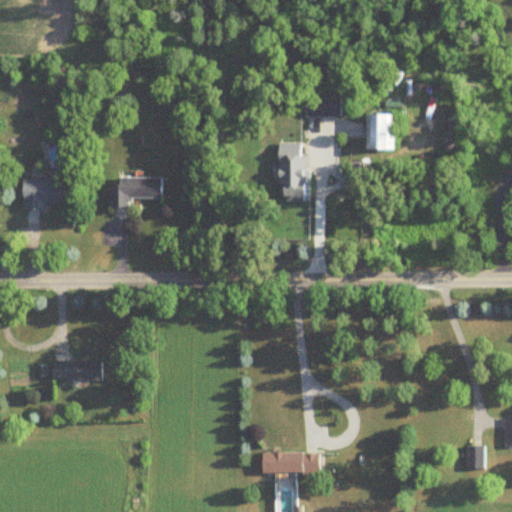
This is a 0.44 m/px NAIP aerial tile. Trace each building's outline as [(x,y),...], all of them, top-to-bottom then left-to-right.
[(401,115),(372,115),(372,150),(401,150),(401,115)] [(283,144),(284,202),(311,201),(311,143),(283,144)] [(113,208),(135,208),(135,199),(167,199),(167,178),(123,178),(123,185),(113,185),(113,208)] [(67,204),(67,180),(28,180),(28,211),(49,211),(49,204),(67,204)] [(56,381),(106,381),(106,362),(56,362),(56,381)] [(511,417),(503,418),(503,448),(511,448),(511,417)] [(465,469),(484,469),(484,446),(465,446),(465,469)] [(319,473),(319,453),(267,453),(267,473),(319,473)]
